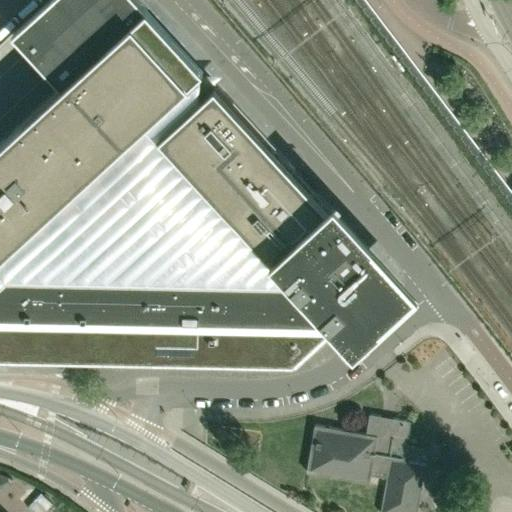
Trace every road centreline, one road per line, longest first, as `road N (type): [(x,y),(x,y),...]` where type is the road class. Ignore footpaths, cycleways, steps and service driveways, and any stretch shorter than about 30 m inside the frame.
road 1 (unclassified): [(433,295),(275,104),(175,0)]
road 2 (unclassified): [(110,427),(142,388),(265,388),(317,377),(433,295)]
road 3 (secondary): [(249,511),(110,427)]
road 4 (unclassified): [(511,386),(433,295)]
